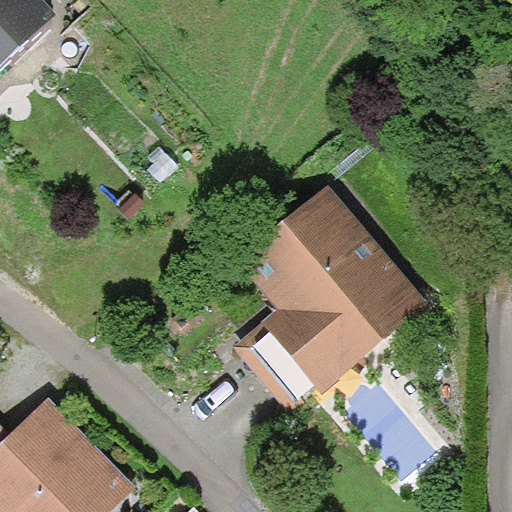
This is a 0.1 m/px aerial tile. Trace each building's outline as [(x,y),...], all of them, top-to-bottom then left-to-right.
[(0,0),(0,72),(57,19),(38,0),(0,0)] [(330,190),(238,267),(277,314),(236,349),(295,419),(430,307),(330,190)] [(192,305),(174,318),(182,330),(201,317),(192,305)] [(111,511),(135,488),(49,401),(11,439),(0,449),(0,511),(111,511)] [(0,449),(11,439),(0,428),(0,449)]
